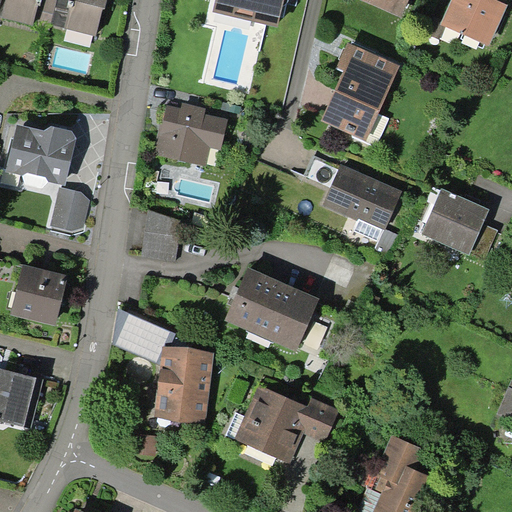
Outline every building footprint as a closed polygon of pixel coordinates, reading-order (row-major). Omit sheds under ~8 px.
[(1,0),(0,7),(0,19),(50,31),(58,0),(56,0),(1,0)] [(102,0),(63,0),(56,32),(94,41),(102,0)] [(275,0),(209,0),(207,13),(270,26),(275,0)] [(408,0),(353,0),(352,4),(399,22),(408,0)] [(447,0),(435,26),(483,50),(507,0),(447,0)] [(398,70),(350,48),(316,123),(364,145),(398,70)] [(226,117),(165,104),(153,158),(214,171),(226,117)] [(70,137),(11,125),(1,172),(60,185),(70,137)] [(399,190),(339,166),(323,204),(384,229),(399,190)] [(92,198),(58,191),(51,226),(84,233),(92,198)] [(483,211),(435,191),(416,236),(464,256),(483,211)] [(181,218),(146,213),(140,257),(174,263),(181,218)] [(60,277),(14,267),(4,316),(50,325),(60,277)] [(314,299),(244,269),(221,323),(291,353),(314,299)] [(212,356),(157,350),(150,427),(205,432),(212,356)] [(35,382),(0,373),(0,426),(24,432),(35,382)] [(511,377),(497,416),(511,422),(511,377)] [(305,409),(252,388),(229,444),(291,469),(306,434),(326,442),(338,413),(308,401),(305,409)] [(156,437),(132,435),(130,456),(154,458),(156,437)] [(420,450),(387,437),(370,478),(384,483),(372,511),(419,511),(432,481),(411,472),(420,450)]
